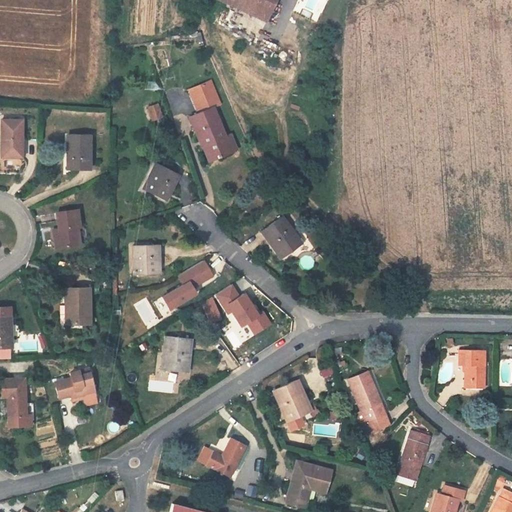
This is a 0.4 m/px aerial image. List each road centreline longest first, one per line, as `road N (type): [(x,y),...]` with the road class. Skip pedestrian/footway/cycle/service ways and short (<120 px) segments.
road 1 (unclassified): [(133,463),(315,332)]
road 2 (residential): [(511,465),(433,421),(412,395),(406,323)]
road 3 (residential): [(194,216),(315,332)]
road 4 (unclassified): [(0,491),(133,463)]
